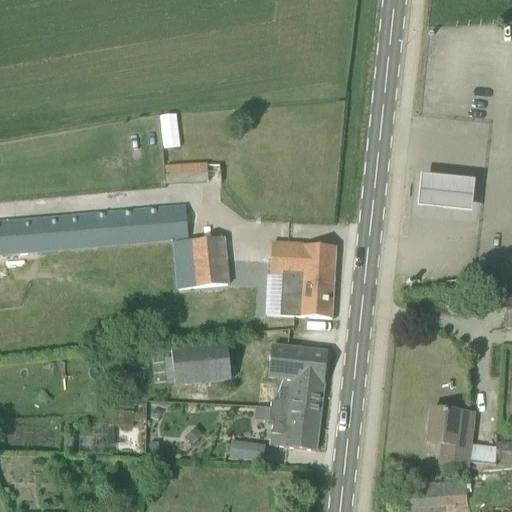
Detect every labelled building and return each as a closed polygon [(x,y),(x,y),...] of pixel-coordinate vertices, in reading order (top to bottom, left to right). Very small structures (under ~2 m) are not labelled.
[(218,162),(163,165),(164,184),(219,182),(218,162)] [(472,180),(417,175),(414,206),(469,212),(472,180)] [(0,259),(191,242),(186,208),(0,226),(0,259)] [(176,291),(223,286),(219,241),(172,246),(176,291)] [(268,277),(281,277),(278,317),(331,322),(335,249),(270,244),(268,277)] [(226,348),(171,354),(174,387),(230,381),(226,348)] [(302,432),(318,434),(327,355),(271,349),(268,380),(278,381),(275,403),(271,403),(270,411),(256,409),(255,419),(284,421),(284,418),(303,420),(302,432)] [(447,447),(445,467),(467,469),(473,417),(459,416),(459,415),(431,411),(427,445),(447,447)] [(254,422),(272,424),(270,449),(315,454),(318,434),(302,432),(303,420),(284,418),(284,421),(255,419),(254,422)] [(192,447),(202,437),(194,429),(184,438),(192,447)] [(158,444),(150,444),(151,456),(159,455),(158,444)] [(496,462),(511,462),(511,444),(496,444),(496,462)] [(231,445),(230,460),(263,463),(265,448),(231,445)] [(437,484),(438,508),(454,507),(454,501),(467,500),(466,483),(437,484)]
